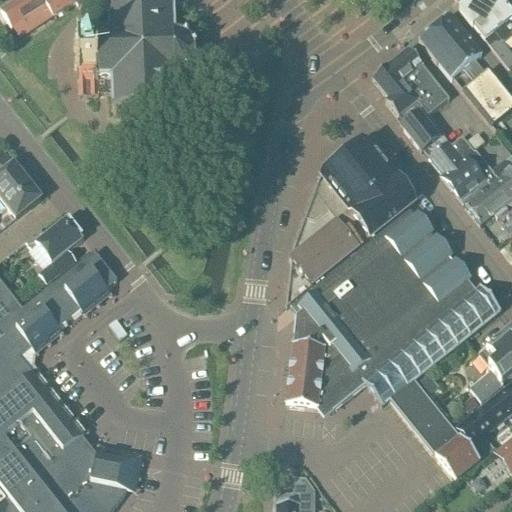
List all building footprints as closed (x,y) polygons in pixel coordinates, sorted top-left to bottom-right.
[(39,0),(19,0),(0,12),(0,13),(19,40),(51,19),(39,0)] [(39,0),(51,19),(73,4),(75,7),(76,7),(86,1),(85,0),(39,0)] [(166,3),(165,0),(106,0),(109,37),(75,39),(78,100),(97,99),(98,97),(111,97),(111,116),(126,115),(127,121),(171,118),(170,113),(177,113),(175,79),(180,78),(185,76),(186,77),(189,75),(188,73),(194,65),(195,66),(196,62),(195,62),(208,61),(208,51),(194,52),(196,51),(194,48),(193,48),(187,41),(188,39),(185,37),(184,38),(173,35),(172,2),(166,3)] [(511,39),(511,21),(511,20),(511,18),(496,0),(473,0),(457,13),(472,30),(473,30),(511,79),(511,78),(511,58),(503,47),(511,39)] [(450,20),(418,46),(449,84),(463,73),(473,86),(462,95),(491,131),(511,114),(511,104),(488,74),(485,76),(484,76),(475,64),(481,59),(450,20)] [(421,112),(427,120),(448,103),(408,53),(386,71),(421,112)] [(403,128),(421,112),(386,71),(372,83),(388,102),(385,105),(403,128)] [(437,132),(427,120),(421,112),(403,128),(401,129),(401,132),(421,156),(438,141),(434,135),(437,132)] [(474,154),(484,146),(476,137),(467,144),(474,154)] [(441,179),(473,156),(461,140),(450,149),(447,145),(428,161),(441,179)] [(319,182),(303,222),(313,226),(331,213),(344,229),(346,232),(360,250),(362,251),(409,214),(416,209),(365,143),(364,144),(318,181),(319,182)] [(489,189),(510,173),(503,163),(490,173),(475,155),(474,156),(473,156),(441,179),(440,180),(462,207),(487,187),(489,189)] [(0,204),(15,223),(40,203),(12,167),(10,168),(1,156),(0,156),(0,204)] [(511,171),(510,173),(489,189),(489,190),(465,209),(480,228),(493,218),(496,221),(506,213),(504,209),(511,202),(511,171)] [(293,245),(288,264),(289,265),(292,269),(289,309),(312,290),(311,289),(360,250),(346,232),(344,229),(331,213),(313,226),(303,222),(302,222),(293,245)] [(295,319),(285,410),(287,410),(333,415),(364,390),(365,390),(381,410),(389,404),(413,385),(465,343),(499,316),(499,315),(479,290),(479,291),(474,295),(412,218),(409,214),(362,251),(360,250),(311,289),(312,290),(289,309),(290,308),(297,317),(296,318),(295,319)] [(511,227),(503,234),(509,241),(511,238),(511,218),(507,222),(511,227)] [(81,244),(65,222),(43,239),(39,233),(24,245),(31,254),(28,256),(43,274),(37,278),(45,289),(75,266),(66,255),(81,244)] [(0,511),(112,511),(125,496),(131,466),(95,459),(30,378),(18,362),(116,285),(93,256),(21,314),(0,287),(0,511)] [(480,408),(502,390),(501,388),(511,378),(511,331),(484,355),(477,360),(487,372),(490,376),(468,393),(480,408)] [(429,398),(437,391),(427,379),(419,385),(429,398)] [(413,385),(389,404),(451,484),(454,487),(478,467),(413,385)] [(511,386),(455,432),(470,451),(480,443),(511,417),(511,386)] [(467,417),(477,409),(471,400),(460,409),(467,417)] [(511,444),(495,458),(511,480),(511,444)] [(276,497),(275,497),(275,507),(275,511),(312,511),(312,510),(312,495),(312,493),(305,482),(292,482),(292,497),(276,497)]
